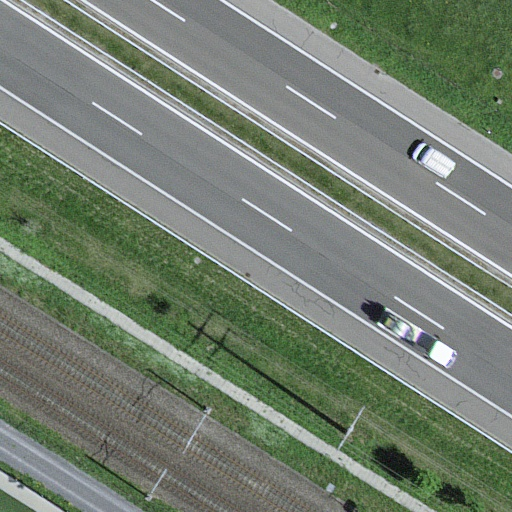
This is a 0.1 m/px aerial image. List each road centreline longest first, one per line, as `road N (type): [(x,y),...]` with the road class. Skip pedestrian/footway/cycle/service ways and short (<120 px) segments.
road 1 (motorway): [(0,42),(511,372)]
road 2 (motorway): [(511,233),(149,0)]
